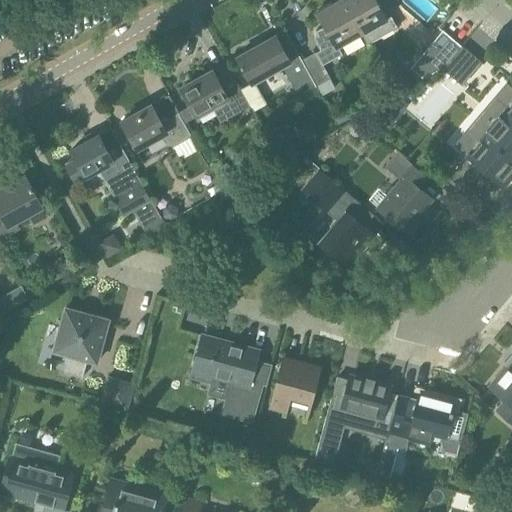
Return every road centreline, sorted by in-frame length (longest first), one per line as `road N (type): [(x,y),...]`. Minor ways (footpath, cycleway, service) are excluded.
road 1 (residential): [(511,272),(448,327),(390,343),(106,271)]
road 2 (tertiary): [(0,104),(193,0)]
